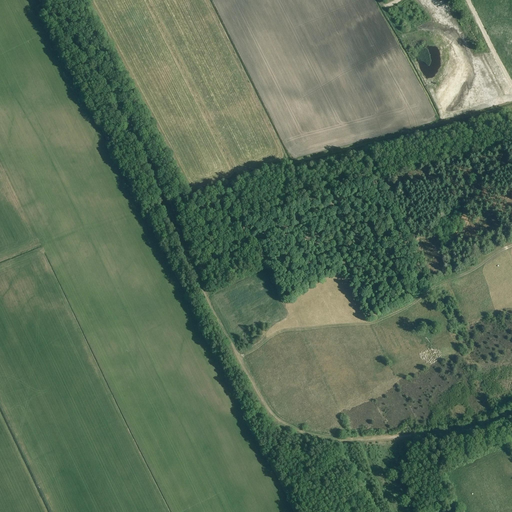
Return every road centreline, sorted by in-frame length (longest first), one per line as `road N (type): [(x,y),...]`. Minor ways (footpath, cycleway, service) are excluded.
road 1 (track): [(511,410),(410,437),(341,440),(285,427),(232,350),(105,80),(34,0)]
road 2 (track): [(183,243),(281,209),(292,167),(511,106)]
road 3 (track): [(447,123),(426,84),(441,68),(437,35),(398,34),(378,0)]
